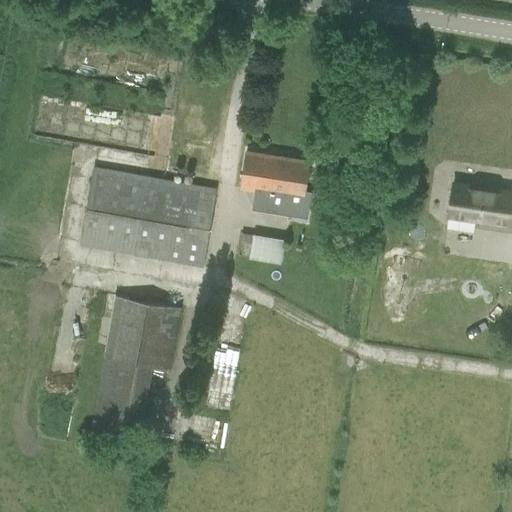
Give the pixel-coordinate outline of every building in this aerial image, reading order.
[(305,193),(310,161),(246,151),(241,188),(277,194),(277,189),(290,191),(287,209),(302,211),(305,193)] [(95,167),(82,244),(203,266),(216,189),(95,167)] [(511,229),(511,223),(511,191),(453,183),(448,215),(476,219),(475,224),(511,229)] [(240,231),(236,255),(278,261),(281,237),(240,231)] [(104,357),(153,366),(170,369),(181,306),(115,294),(104,357)] [(201,411),(227,415),(234,370),(222,368),(223,356),(210,354),(201,411)]
